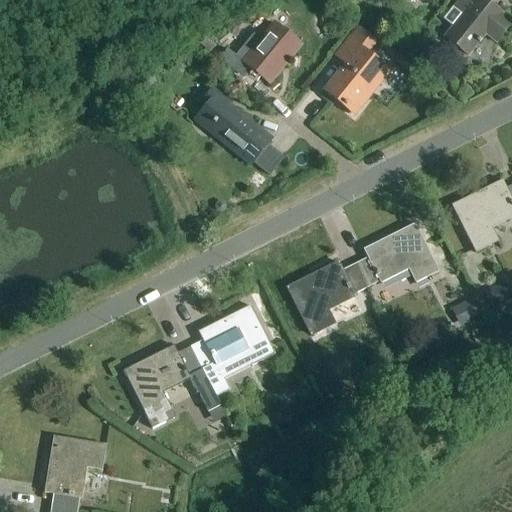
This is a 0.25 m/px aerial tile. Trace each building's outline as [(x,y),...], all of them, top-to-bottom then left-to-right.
[(444,21),(443,22),(453,29),(445,39),(468,57),(486,36),(496,44),(511,24),(502,16),(482,0),(461,0),(444,21)] [(219,61),(237,76),(245,66),(269,86),(301,47),(274,25),(261,42),(253,36),(236,57),(228,51),(219,61)] [(354,58),(326,93),(354,116),(388,73),(365,55),(374,44),(359,31),(344,50),(354,58)] [(205,41),(200,47),(209,55),(214,49),(205,41)] [(389,57),(393,51),(387,46),(382,52),(389,57)] [(429,60),(416,49),(408,59),(421,70),(429,60)] [(152,76),(135,83),(140,95),(157,88),(152,76)] [(194,123),(251,168),(272,141),(216,96),(194,123)] [(511,187),(507,190),(502,182),(452,208),(476,255),(499,243),(492,229),(511,219),(511,187)] [(368,260),(355,267),(367,290),(380,284),(381,285),(408,271),(415,285),(439,274),(415,226),(364,252),(368,260)] [(367,290),(355,267),(342,273),(338,265),(287,291),(311,338),(334,326),(327,312),(355,298),(354,296),(367,290)] [(497,289),(485,295),(493,311),(505,305),(497,289)] [(456,311),(463,325),(477,318),(470,304),(456,311)] [(204,343),(191,349),(217,399),(230,393),(217,368),(244,354),(251,368),(274,356),(250,309),(199,335),(204,343)] [(174,348),(123,373),(152,431),(165,425),(160,414),(170,409),(163,395),(190,381),(197,396),(198,395),(208,415),(221,408),(191,349),(178,356),(174,348)] [(54,497),(51,511),(58,511),(77,511),(79,501),(81,501),(86,470),(102,473),(106,447),(54,439),(45,495),(54,497)]
